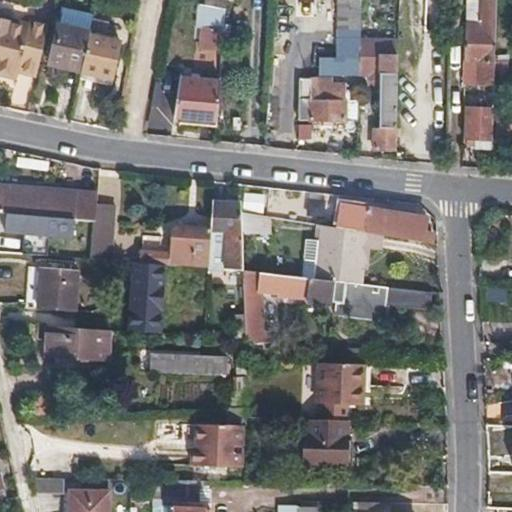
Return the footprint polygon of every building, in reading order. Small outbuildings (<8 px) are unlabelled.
[(222,0),(203,0),(203,7),(222,10),(222,0)] [(356,38),(356,0),(334,0),(334,52),(327,52),(327,72),(356,73),(356,72),(356,38)] [(464,24),(463,45),(491,46),(491,0),(479,0),(478,24),(464,24)] [(511,0),(491,0),(491,46),(490,77),(511,77),(511,0)] [(86,33),(89,19),(91,14),(58,6),(53,24),(86,33)] [(203,7),(202,23),(200,46),(207,46),(206,68),(218,69),(222,10),(203,7)] [(15,64),(26,23),(0,15),(0,71),(13,75),(15,64)] [(86,33),(77,69),(109,76),(117,43),(101,39),(104,23),(89,19),(86,33)] [(44,62),(77,69),(86,33),(53,24),(44,62)] [(373,83),(378,83),(378,99),(372,99),(372,114),(377,114),(378,130),(372,130),(372,149),(393,150),(395,38),(356,38),(356,72),(367,72),(367,77),(373,83)] [(491,46),(463,45),(463,60),(477,60),(477,75),(472,75),(473,82),(483,83),(490,83),(490,77),(491,46)] [(356,119),(356,98),(346,98),(346,92),(340,92),(340,81),(326,81),(326,76),(298,74),(297,117),(356,119)] [(171,116),(214,119),(217,79),(176,77),(171,116)] [(473,82),(462,82),(462,97),(483,98),(483,88),(483,83),(473,82)] [(474,145),(488,145),(488,134),(489,107),(465,107),(463,142),(474,142),(474,145)] [(511,107),(489,107),(488,134),(511,134),(511,107)] [(341,143),(341,153),(355,155),(356,143),(341,143)] [(238,185),(238,203),(238,211),(247,212),(247,187),(238,185)] [(92,198),(92,193),(0,187),(0,216),(3,216),(86,220),(89,220),(92,198)] [(108,199),(92,198),(89,220),(86,220),(86,258),(107,259),(108,199)] [(238,203),(208,201),(206,228),(205,231),(222,233),(220,268),(239,270),(238,253),(238,226),(238,211),(238,203)] [(359,208),(355,231),(362,232),(365,209),(359,208)] [(380,235),(428,244),(430,236),(421,234),(423,218),(365,209),(362,232),(380,235)] [(268,216),(247,212),(238,211),(238,226),(267,231),(268,216)] [(86,258),(86,220),(3,216),(2,235),(34,237),(34,243),(45,244),(44,237),(67,238),(68,245),(62,245),(62,258),(86,258)] [(205,231),(206,228),(167,224),(166,244),(160,243),(161,251),(137,249),(136,261),(203,267),(205,231)] [(355,231),(335,228),(318,225),(311,278),(314,278),(357,283),(359,267),(362,247),(368,248),(378,249),(380,235),(362,232),(355,231)] [(362,247),(359,267),(365,268),(368,248),(362,247)] [(122,280),(183,284),(183,269),(122,264),(122,280)] [(314,278),(311,278),(239,270),(241,319),(241,330),(259,331),(257,293),(271,292),(271,296),(329,301),(329,315),(382,319),(385,302),(425,307),(428,292),(357,283),(314,278)] [(61,273),(46,272),(36,272),(12,271),(11,311),(60,313),(61,273)] [(228,340),(242,341),(241,330),(241,319),(228,320),(228,340)] [(259,333),(259,331),(241,330),(242,341),(268,342),(269,333),(259,333)] [(108,335),(38,331),(38,342),(45,342),(45,361),(54,361),(67,362),(106,363),(108,335)] [(360,364),(365,365),(365,350),(342,349),(343,364),(360,364)] [(149,355),(149,373),(224,376),(224,357),(149,355)] [(67,362),(54,361),(54,369),(67,369),(67,362)] [(244,376),(243,361),(233,361),(233,376),(244,376)] [(341,420),(344,420),(344,403),(361,404),(360,364),(343,364),(316,363),(316,419),(341,420)] [(231,403),(245,404),(244,376),(233,376),(231,376),(231,403)] [(20,407),(41,408),(41,395),(20,394),(20,407)] [(339,463),(341,420),(316,419),(303,419),(303,435),(298,435),(298,462),(339,463)] [(190,465),(238,467),(239,425),(181,424),(180,445),(191,446),(190,465)] [(68,478),(40,478),(41,492),(67,492),(68,478)] [(104,479),(84,478),(84,493),(104,493),(104,479)] [(209,504),(209,481),(172,480),(171,503),(209,504)] [(74,492),(73,511),(104,511),(105,493),(104,493),(84,493),(74,492)] [(208,511),(209,504),(171,503),(171,511),(208,511)]
